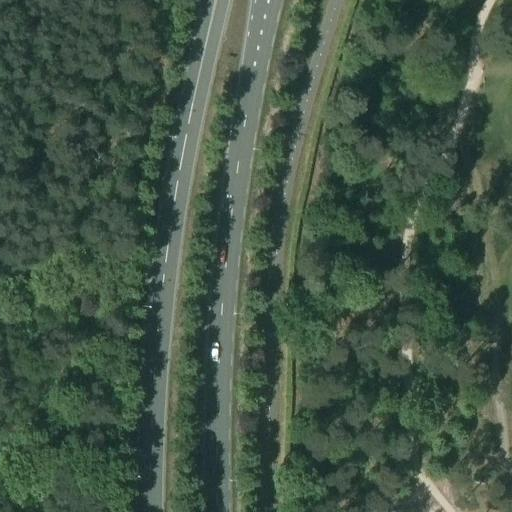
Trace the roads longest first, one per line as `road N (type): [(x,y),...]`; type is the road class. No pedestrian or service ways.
road 1 (primary): [(216,0),(167,249),(150,511)]
road 2 (primary): [(218,511),(227,229),(266,0)]
